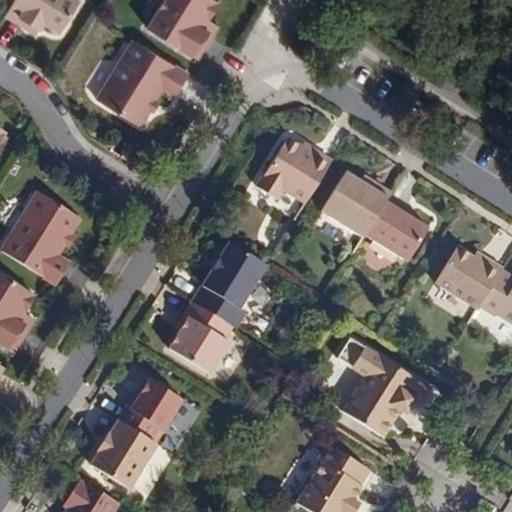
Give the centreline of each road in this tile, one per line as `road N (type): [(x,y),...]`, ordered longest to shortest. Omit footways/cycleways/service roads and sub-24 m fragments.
road 1 (residential): [(179,208),(269,60),(511,211)]
road 2 (residential): [(0,487),(179,208)]
road 3 (residential): [(0,73),(109,181),(179,208)]
